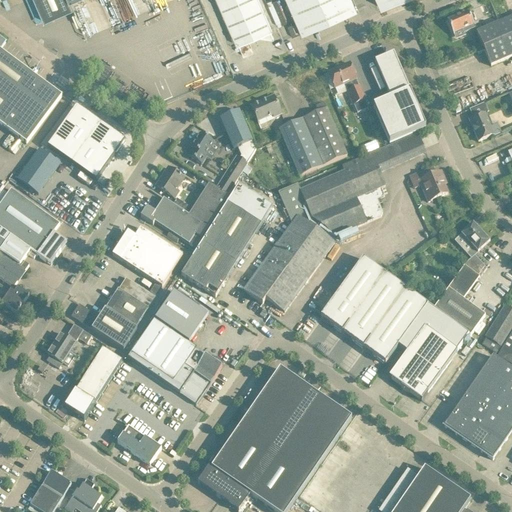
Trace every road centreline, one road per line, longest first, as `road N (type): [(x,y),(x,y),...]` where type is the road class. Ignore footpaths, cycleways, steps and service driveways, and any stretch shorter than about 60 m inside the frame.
road 1 (unclassified): [(511,508),(288,344),(273,341),(157,503)]
road 2 (unclassified): [(160,139),(0,382)]
road 3 (unclassified): [(398,16),(225,92),(160,139)]
road 4 (unclassified): [(398,16),(461,163),(511,230)]
road 5 (unclassified): [(157,503),(0,390)]
